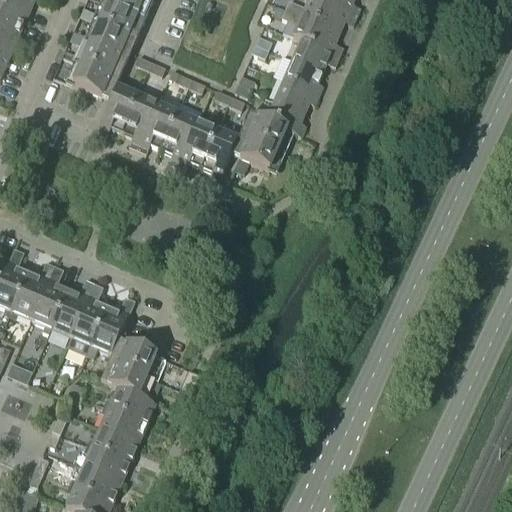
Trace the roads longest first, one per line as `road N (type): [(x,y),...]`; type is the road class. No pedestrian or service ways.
road 1 (secondary): [(511,86),(316,511)]
road 2 (secondary): [(416,511),(511,305)]
road 3 (residential): [(199,314),(0,226)]
